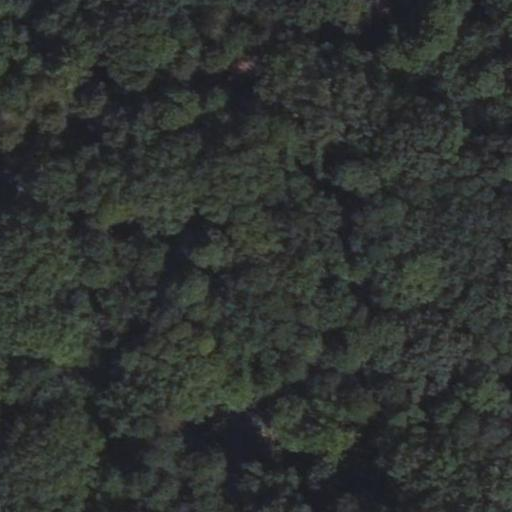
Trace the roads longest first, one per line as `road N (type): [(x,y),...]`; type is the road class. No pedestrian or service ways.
road 1 (track): [(432,511),(0,339)]
road 2 (track): [(0,149),(372,0)]
